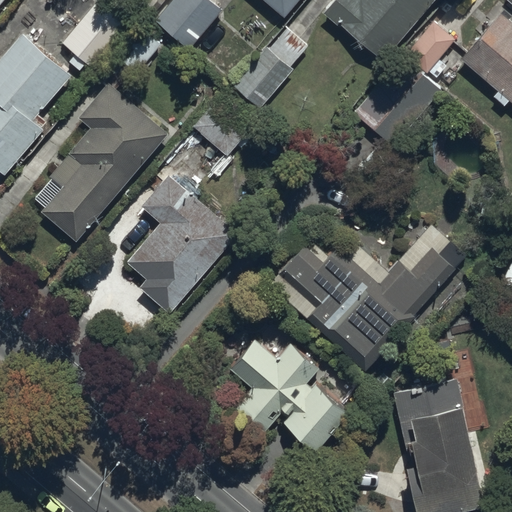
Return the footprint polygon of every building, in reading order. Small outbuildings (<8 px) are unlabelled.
[(109,0),(98,0),(64,41),(75,52),(69,58),(80,69),(88,61),(94,66),(133,21),(109,0)] [(190,49),(224,8),(214,0),(171,0),(155,20),(190,49)] [(269,0),(287,15),(299,0),(269,0)] [(334,0),(325,11),(383,59),(431,0),(334,0)] [(511,21),(501,12),(462,56),(511,98),(511,21)] [(44,206),(41,211),(77,240),(171,132),(118,86),(134,68),(138,72),(164,43),(155,36),(161,29),(147,17),(96,75),(106,84),(79,115),(91,125),(68,151),(70,154),(33,197),(44,206)] [(426,71),(455,38),(435,21),(406,54),(426,71)] [(260,107),(294,68),(290,65),(309,43),(289,26),(270,48),(268,46),(235,85),(260,107)] [(37,114),(71,73),(22,32),(0,58),(0,168),(6,174),(44,128),(42,126),(45,121),(37,114)] [(391,143),(441,88),(405,56),(355,111),(391,143)] [(254,121),(218,93),(193,125),(229,153),(254,121)] [(146,277),(140,284),(172,310),(238,231),(169,172),(141,206),(159,221),(126,260),(146,277)] [(368,368),(466,254),(430,224),(390,270),(358,242),(347,254),(336,244),(329,253),(311,237),(280,273),(317,306),(308,316),(368,368)] [(511,262),(500,286),(511,292),(511,262)] [(257,337),(231,367),(253,386),(236,405),(266,432),(282,413),(286,416),(284,419),(317,448),(349,410),(317,381),(313,386),(308,382),(320,367),(290,341),(278,356),(257,337)] [(444,511),(487,502),(457,377),(390,393),(419,511),(444,511)]
